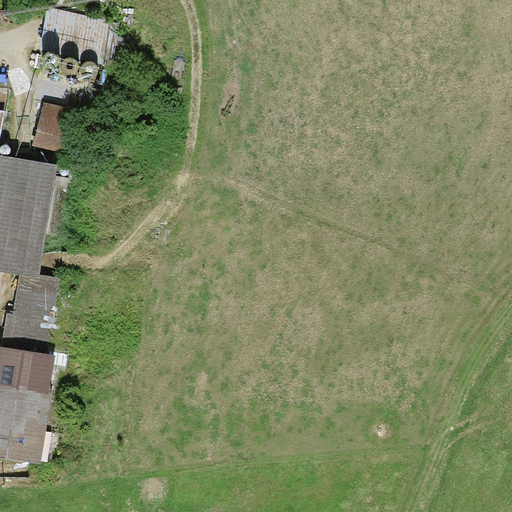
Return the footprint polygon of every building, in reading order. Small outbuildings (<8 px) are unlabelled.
[(106,22),(47,9),(39,42),(99,55),(106,22)] [(72,104),(39,98),(33,136),(66,141),(72,104)] [(0,146),(0,254),(36,259),(50,152),(0,146)] [(0,336),(0,376),(39,382),(54,279),(21,274),(16,313),(4,311),(0,336)] [(0,376),(0,443),(39,449),(48,384),(39,382),(0,376)]
